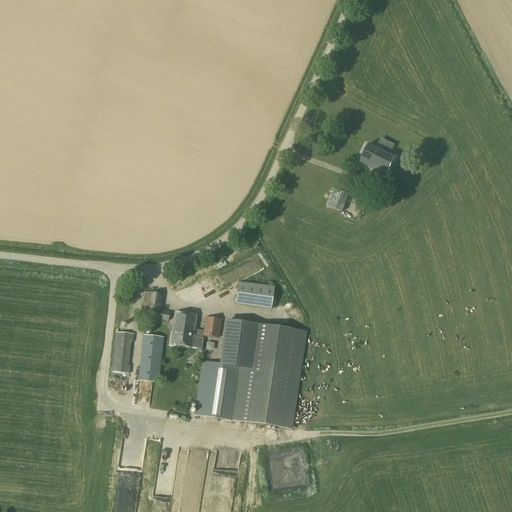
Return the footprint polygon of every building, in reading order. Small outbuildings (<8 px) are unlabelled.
[(388,174),(396,159),(368,146),(361,161),(388,174)] [(342,214),(349,194),(332,189),(325,208),(342,214)] [(235,306),(271,311),(274,288),(238,283),(235,306)] [(162,296),(147,293),(143,318),(158,320),(168,323),(169,313),(159,312),(162,296)] [(175,314),(172,330),(170,346),(191,349),(202,350),(203,339),(202,339),(203,337),(218,339),(221,320),(205,318),(203,332),(194,330),(196,317),(175,314)] [(226,320),(219,366),(202,363),(193,417),(292,431),(306,333),(226,320)] [(134,335),(115,333),(111,373),(130,375),(134,335)] [(143,336),(138,381),(159,384),(163,338),(143,336)]
